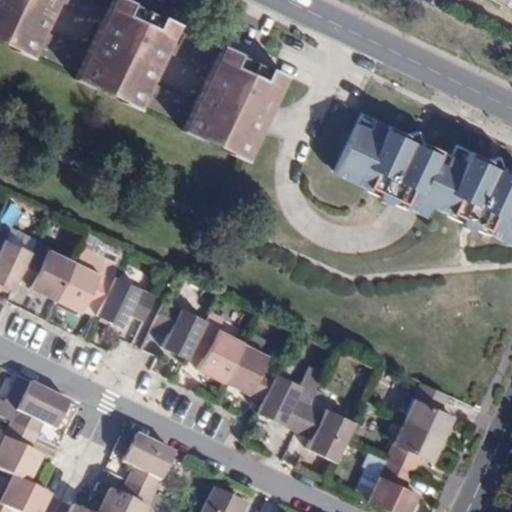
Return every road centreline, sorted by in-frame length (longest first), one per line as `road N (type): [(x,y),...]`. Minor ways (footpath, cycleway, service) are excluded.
road 1 (residential): [(0,348),(336,511)]
road 2 (unclassified): [(282,0),(511,109)]
